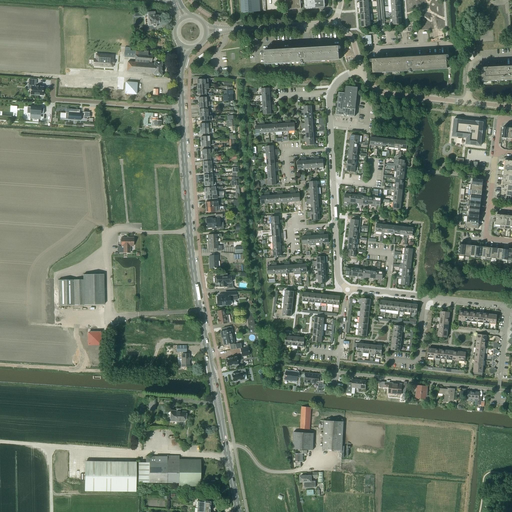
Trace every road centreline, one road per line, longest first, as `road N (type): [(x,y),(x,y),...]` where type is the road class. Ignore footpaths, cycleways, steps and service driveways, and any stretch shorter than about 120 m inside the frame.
road 1 (secondary): [(238,511),(196,292)]
road 2 (secondary): [(196,292),(179,77)]
road 3 (unknown): [(227,458),(50,446)]
road 4 (track): [(155,168),(164,310)]
